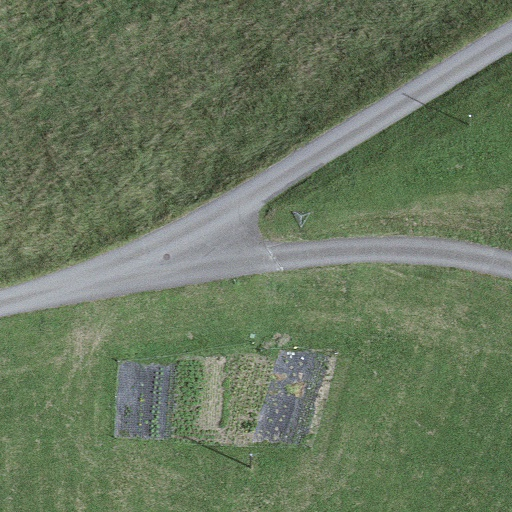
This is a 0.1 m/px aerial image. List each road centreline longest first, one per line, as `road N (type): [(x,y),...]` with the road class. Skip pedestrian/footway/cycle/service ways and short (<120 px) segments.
road 1 (unclassified): [(511,36),(145,264),(0,303)]
road 2 (track): [(145,264),(335,251),(431,251),(511,263)]
